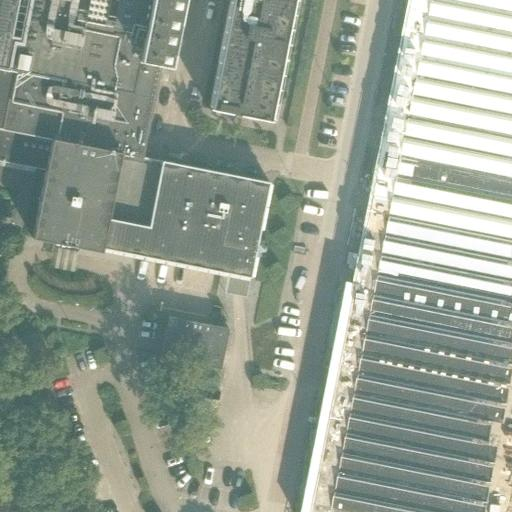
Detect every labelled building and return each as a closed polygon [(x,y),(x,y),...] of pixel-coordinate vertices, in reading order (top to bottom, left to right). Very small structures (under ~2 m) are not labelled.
[(101,249),(240,277),(250,279),(268,183),(142,158),(160,67),(170,69),(183,0),(0,0),(0,162),(44,171),(31,239),(60,245),(61,240),(77,243),(76,248),(101,253),(101,249)] [(230,0),(230,2),(218,63),(216,77),(215,77),(209,107),(210,108),(209,109),(207,108),(207,110),(230,114),(230,112),(238,114),(238,116),(271,122),(271,121),(269,121),(269,119),(270,119),(285,43),(284,43),(287,30),(288,30),(293,0),(230,0)] [(511,511),(511,0),(413,0),(312,511),(511,511)] [(0,166),(0,186),(17,190),(21,171),(0,166)] [(160,358),(219,370),(227,329),(168,317),(160,358)]
